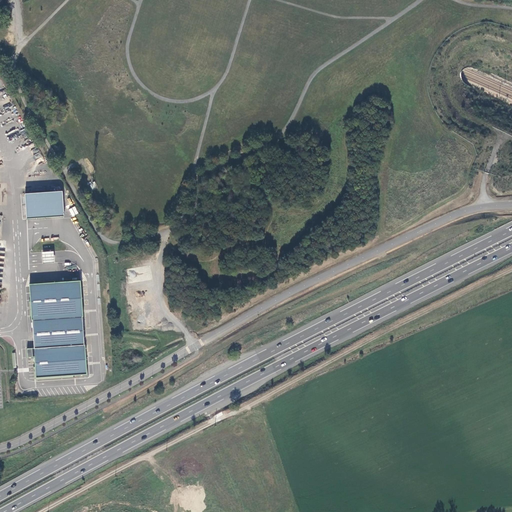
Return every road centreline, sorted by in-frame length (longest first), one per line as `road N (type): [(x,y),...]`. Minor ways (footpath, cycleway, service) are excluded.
road 1 (trunk): [(511,230),(0,495)]
road 2 (trunk): [(3,511),(511,247)]
road 3 (unclassified): [(0,449),(268,302),(469,209),(511,203)]
road 4 (track): [(511,270),(47,511)]
